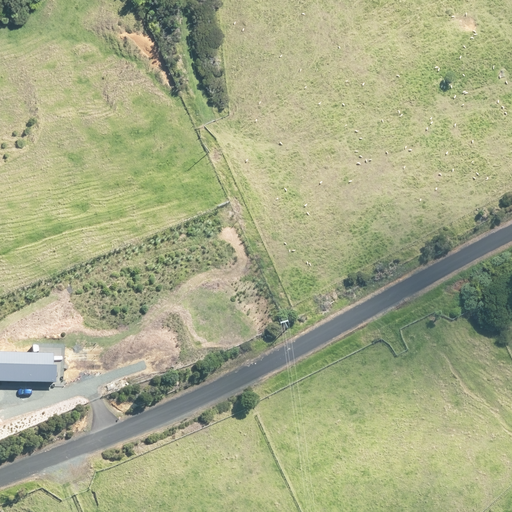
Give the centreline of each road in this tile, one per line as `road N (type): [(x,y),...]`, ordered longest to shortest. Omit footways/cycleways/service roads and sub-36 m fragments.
road 1 (unclassified): [(0,477),(74,450),(511,232)]
road 2 (track): [(212,119),(191,73),(180,0)]
